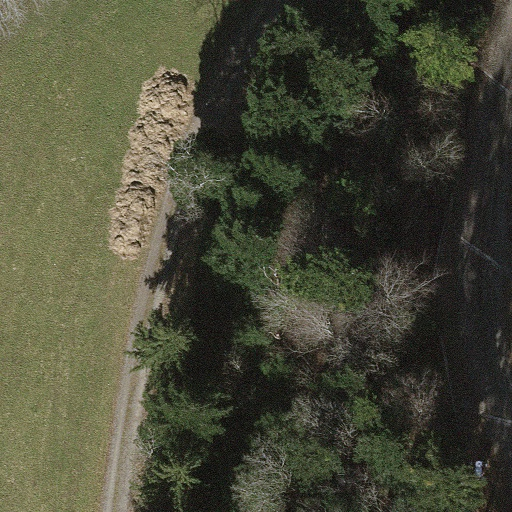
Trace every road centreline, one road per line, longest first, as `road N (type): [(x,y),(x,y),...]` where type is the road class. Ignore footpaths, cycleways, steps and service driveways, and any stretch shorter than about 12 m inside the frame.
road 1 (track): [(115,511),(123,334),(172,175)]
road 2 (track): [(270,0),(172,175)]
